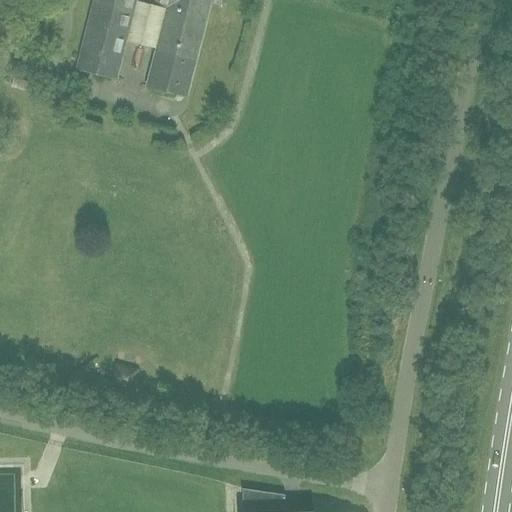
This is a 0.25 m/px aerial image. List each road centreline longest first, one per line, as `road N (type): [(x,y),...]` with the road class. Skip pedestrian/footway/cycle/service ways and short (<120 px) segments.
road 1 (unclassified): [(389,488),(429,252),(488,0)]
road 2 (unclassified): [(0,415),(389,488)]
